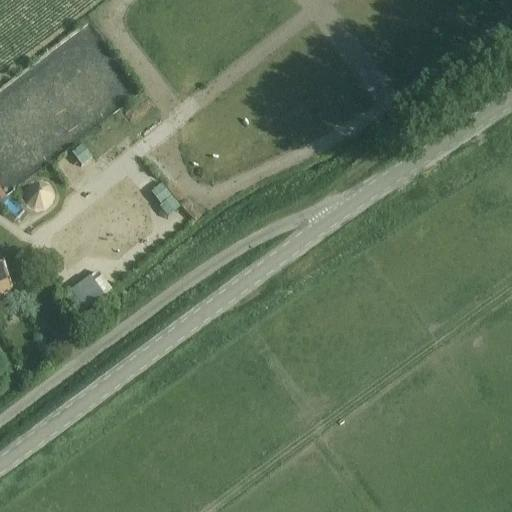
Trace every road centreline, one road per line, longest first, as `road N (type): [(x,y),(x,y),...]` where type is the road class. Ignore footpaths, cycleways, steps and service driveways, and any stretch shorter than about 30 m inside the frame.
road 1 (tertiary): [(0,465),(338,213)]
road 2 (unclassified): [(338,213),(307,217),(228,253),(0,422)]
road 3 (tertiary): [(338,213),(511,101)]
